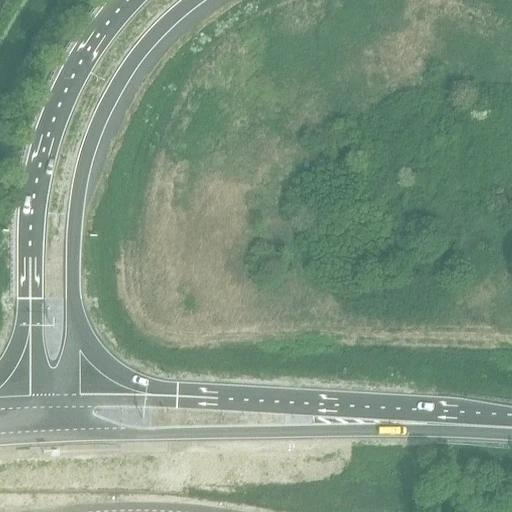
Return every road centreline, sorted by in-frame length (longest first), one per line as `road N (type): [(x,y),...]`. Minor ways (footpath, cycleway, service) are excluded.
road 1 (motorway): [(74,402),(80,178),(117,90),(198,0)]
road 2 (motorway): [(132,0),(75,72),(42,158),(31,400)]
road 3 (secondary): [(55,434),(304,432),(356,422)]
road 4 (secondary): [(356,422),(318,408),(74,402)]
road 5 (secondary): [(511,427),(356,422)]
